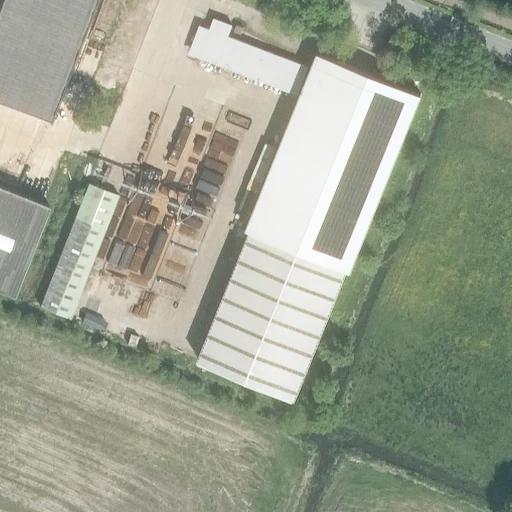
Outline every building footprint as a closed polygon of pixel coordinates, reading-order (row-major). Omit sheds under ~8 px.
[(1,0),(0,5),(0,106),(49,126),(96,0),(1,0)] [(235,18),(217,10),(213,21),(202,17),(191,44),(298,87),(309,60),(231,28),(235,18)] [(318,52),(246,228),(250,230),(198,361),(293,399),(346,268),(349,270),(421,93),(318,52)] [(67,319),(117,195),(87,183),(37,307),(67,319)] [(0,291),(12,296),(48,205),(0,186),(0,291)]
